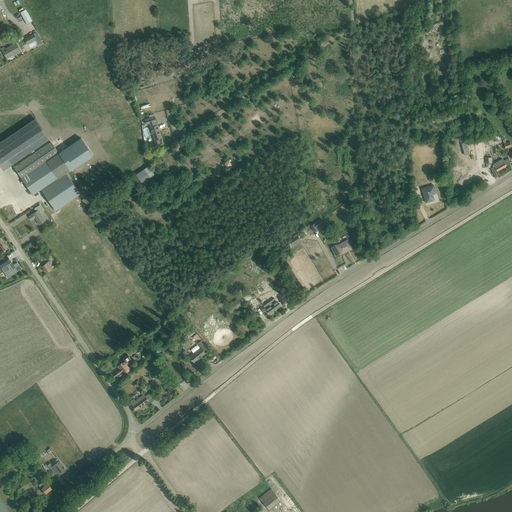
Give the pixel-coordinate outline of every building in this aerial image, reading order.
[(21,13),(27,25),(33,21),(27,10),(21,13)] [(27,44),(36,39),(39,45),(43,43),(37,32),(24,39),(27,44)] [(2,51),(6,59),(20,51),(16,43),(2,51)] [(49,139),(35,118),(0,141),(0,161),(7,157),(12,164),(49,139)] [(155,122),(149,123),(150,127),(153,136),(154,135),(156,140),(154,140),(155,145),(160,143),(159,139),(161,138),(157,125),(156,126),(155,122)] [(503,140),(504,144),(506,149),(511,147),(510,142),(506,143),(505,140),(503,140)] [(14,167),(21,178),(33,195),(41,190),(55,211),(80,194),(66,173),(70,171),(51,142),(14,167)] [(493,164),(497,171),(510,164),(507,159),(504,161),(502,159),(493,164)] [(143,183),(156,175),(150,165),(137,173),(143,183)] [(469,176),(459,182),(462,188),(473,182),(469,176)] [(436,192),(433,185),(422,189),(426,203),(434,200),(432,193),(436,192)] [(39,205),(34,209),(36,212),(29,216),(31,220),(35,218),(39,225),(45,221),(39,212),(43,210),(39,205)] [(321,219),(310,226),(314,232),(318,229),(317,228),(324,223),(323,222),(321,219)] [(293,246),(303,241),(300,236),(290,241),(293,246)] [(0,245),(0,246),(4,252),(8,250),(0,238),(0,237),(0,245)] [(336,246),(341,254),(352,248),(347,240),(336,246)] [(0,261),(0,265),(1,268),(11,261),(8,256),(0,261)] [(42,266),(46,272),(54,267),(53,265),(52,266),(48,261),(47,262),(48,263),(42,266)] [(4,272),(7,277),(21,268),(17,262),(14,265),(12,262),(6,266),(8,269),(4,272)] [(224,308),(229,315),(242,306),(238,299),(224,308)] [(266,309),(270,314),(280,306),(277,301),(266,309)] [(197,333),(193,336),(197,341),(201,338),(197,333)] [(194,363),(206,353),(204,350),(207,348),(201,340),(197,343),(201,348),(189,357),(194,363)] [(191,353),(198,349),(195,345),(188,350),(191,353)] [(125,372),(129,369),(124,362),(118,367),(119,369),(112,375),(115,378),(125,371),(125,372)] [(149,401),(147,398),(149,397),(148,395),(145,397),(144,395),(135,401),(134,399),(130,402),(131,404),(136,411),(149,401)] [(54,468),(60,475),(66,470),(59,461),(53,466),(50,463),(48,465),(52,469),(54,468)] [(25,489),(32,484),(24,475),(15,483),(21,491),(25,489)] [(41,488),(45,494),(52,489),(47,483),(45,480),(42,483),(44,486),(41,488)] [(271,489),(259,498),(270,511),(277,511),(280,510),(279,509),(284,504),(271,489)]
